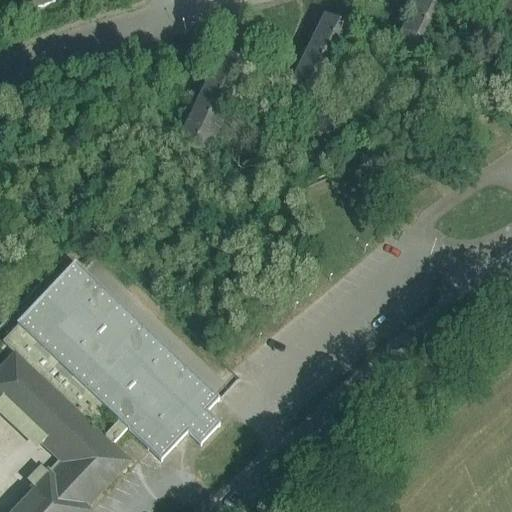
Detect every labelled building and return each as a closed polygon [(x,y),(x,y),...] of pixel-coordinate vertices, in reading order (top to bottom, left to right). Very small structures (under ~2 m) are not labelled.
[(27,0),(32,14),(71,0),(27,0)] [(453,0),(418,0),(392,53),(421,67),(453,0)] [(511,0),(502,0),(494,17),(511,26),(511,0)] [(324,19),(290,87),(319,102),(353,33),(324,19)] [(251,68),(222,54),(177,145),(206,159),(251,68)] [(219,403),(75,266),(16,327),(17,328),(2,344),(15,356),(89,426),(103,410),(118,424),(103,440),(111,448),(126,432),(160,464),(187,436),(193,441),(200,448),(219,428),(212,421),(206,416),(219,403)] [(89,426),(15,356),(0,371),(0,406),(59,462),(47,474),(85,510),(129,465),(111,448),(103,440),(89,426)] [(11,511),(87,511),(85,510),(47,474),(11,511)]
